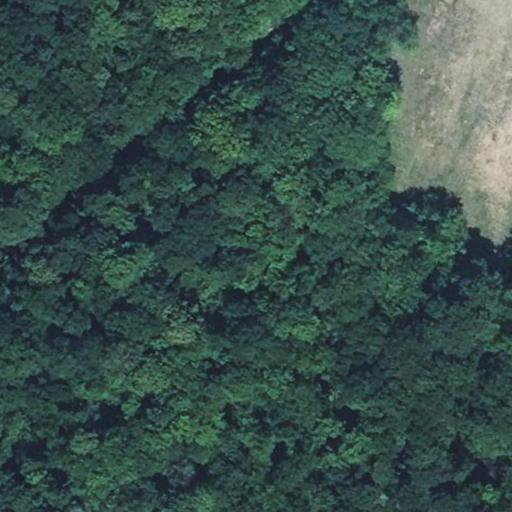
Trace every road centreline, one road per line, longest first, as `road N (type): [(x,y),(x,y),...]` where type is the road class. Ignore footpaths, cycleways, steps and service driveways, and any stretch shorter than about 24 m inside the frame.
road 1 (track): [(0,239),(296,0)]
road 2 (track): [(16,225),(149,511)]
